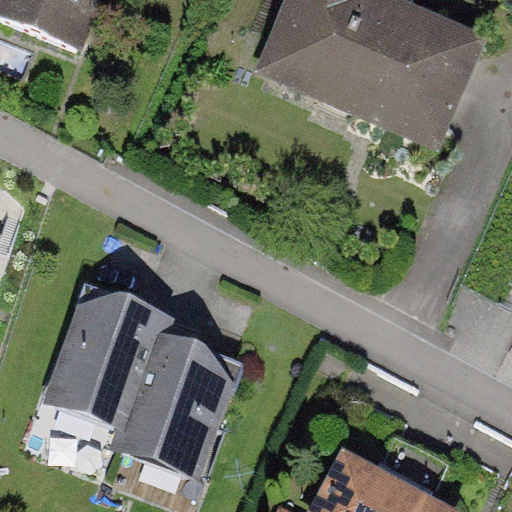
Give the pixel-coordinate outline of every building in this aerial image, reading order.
[(102,0),(0,0),(0,41),(70,73),(102,0)] [(363,0),(291,0),(253,87),(430,166),(481,52),(363,0)] [(0,260),(10,229),(0,226),(0,260)] [(153,348),(63,319),(26,434),(115,464),(153,348)] [(200,511),(236,402),(147,373),(109,489),(181,511),(200,511)] [(408,511),(332,472),(311,511),(408,511)]
